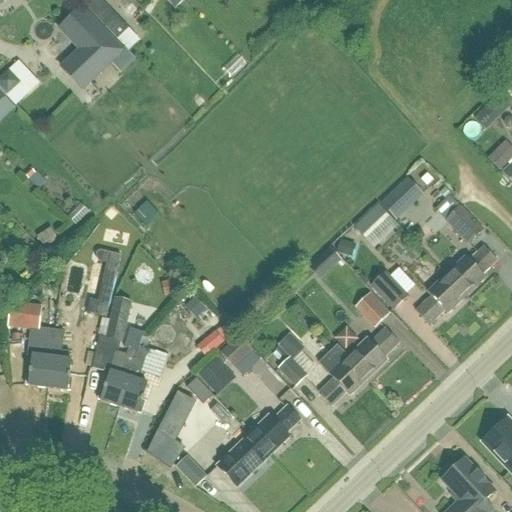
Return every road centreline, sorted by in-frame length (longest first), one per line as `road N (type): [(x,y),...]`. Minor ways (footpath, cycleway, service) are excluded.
road 1 (unclassified): [(331,511),(511,344)]
road 2 (residential): [(0,469),(85,472),(180,511)]
